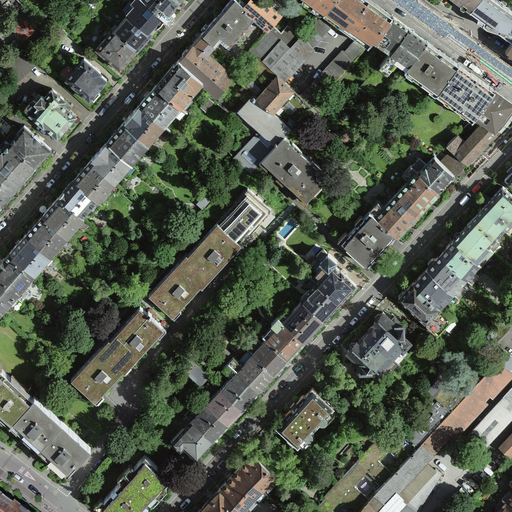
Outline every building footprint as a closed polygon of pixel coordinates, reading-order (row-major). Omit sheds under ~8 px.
[(155,28),(164,18),(143,0),(133,0),(132,1),(135,4),(128,13),(129,13),(151,33),(155,28)] [(143,0),(164,18),(173,8),(179,1),(177,0),(143,0)] [(220,39),(229,47),(254,18),(245,11),(248,8),(245,6),(238,0),(230,0),(212,21),(201,33),(203,35),(215,45),(220,39)] [(245,11),(254,18),(268,30),(272,24),(281,15),(264,0),(243,0),(247,4),(245,6),(248,8),(245,11)] [(307,0),(324,12),(333,0),(307,0)] [(323,13),(368,45),(374,38),(375,40),(377,37),(393,15),(371,0),(333,0),(324,12),(323,13)] [(457,0),(470,9),(476,0),(457,0)] [(489,1),(490,0),(476,0),(470,9),(463,19),(469,24),(487,37),(505,13),(489,1)] [(151,33),(129,13),(114,30),(136,50),(140,46),(151,33)] [(377,37),(386,44),(384,46),(392,52),(409,27),(399,20),(393,15),(377,37)] [(251,67),(239,80),(245,85),(291,128),(303,115),(312,106),(364,49),(354,40),(344,51),(343,50),(301,96),(283,80),(314,47),(313,47),(331,26),(320,16),(302,37),(288,25),(281,32),(272,24),(268,30),(250,50),(252,51),(259,57),(251,67)] [(67,32),(55,22),(45,32),(58,43),(67,32)] [(409,27),(392,52),(362,83),(369,89),(399,57),(402,59),(398,64),(405,69),(404,70),(405,70),(427,40),(418,33),(409,27)] [(96,48),(120,69),(127,61),(136,50),(114,30),(113,29),(96,48)] [(217,94),(233,75),(208,53),(215,45),(203,35),(199,40),(197,38),(193,41),(196,43),(187,53),(181,60),(203,80),(202,81),(217,94)] [(405,70),(437,94),(459,63),(439,49),(427,40),(405,70)] [(36,61),(24,51),(0,72),(11,84),(36,61)] [(248,58),(247,61),(248,63),(250,66),(251,67),(259,57),(252,51),(250,53),(248,58)] [(100,73),(101,72),(84,57),(75,68),(68,63),(60,72),(89,99),(91,97),(94,100),(100,93),(97,90),(98,89),(107,79),(100,73)] [(156,84),(180,105),(202,81),(203,80),(181,60),(179,59),(178,59),(162,78),(156,84)] [(459,63),(437,94),(472,119),(477,115),(495,89),(476,75),(459,63)] [(183,116),(187,111),(180,105),(156,84),(153,88),(146,96),(140,103),(164,124),(175,112),(179,116),(183,116)] [(262,160),(284,135),(291,128),(245,85),(237,93),(246,102),(239,109),(261,129),(234,157),(243,167),(252,171),(262,160)] [(59,134),(63,134),(65,132),(66,130),(66,126),(76,115),(62,103),(65,99),(52,88),(44,97),(42,94),(36,101),(33,98),(25,107),(44,125),(44,124),(57,136),(59,134)] [(453,149),(465,161),(467,163),(487,142),(498,130),(499,131),(511,112),(511,101),(495,89),(477,115),(484,120),(465,140),(458,133),(447,144),(453,149)] [(163,135),(166,135),(171,130),(164,124),(140,103),(130,114),(123,122),(148,143),(159,131),(163,135)] [(312,106),(303,115),(311,122),(319,113),(312,106)] [(194,117),(197,113),(190,107),(187,111),(194,117)] [(113,133),(107,141),(131,162),(148,143),(123,122),(113,133)] [(12,130),(5,138),(36,165),(40,160),(51,148),(40,138),(36,134),(35,134),(24,125),(16,134),(12,130)] [(321,169),(322,168),(312,159),(312,160),(301,151),(302,150),(293,141),(292,142),(284,135),(262,160),(283,179),(306,201),(314,193),(315,194),(322,186),(321,185),(329,176),(321,169)] [(36,165),(5,138),(0,144),(0,157),(24,178),(27,175),(36,165)] [(95,154),(90,159),(115,181),(131,162),(107,141),(95,154)] [(465,161),(453,149),(441,162),(454,174),(457,170),(465,161)] [(425,163),(419,158),(412,165),(439,190),(440,189),(441,190),(443,189),(444,188),(446,186),(446,184),(446,183),(454,174),(441,162),(434,155),(427,163),(425,162),(425,163)] [(24,178),(0,157),(0,180),(13,191),(16,187),(24,178)] [(98,200),(109,187),(114,191),(117,191),(121,186),(115,181),(90,159),(80,172),(74,178),(98,200)] [(412,165),(411,165),(403,174),(409,179),(396,193),(418,213),(423,207),(431,199),(432,199),(439,193),(438,192),(439,190),(412,165)] [(95,211),(102,203),(98,200),(74,178),(65,189),(59,195),(82,215),(90,207),(95,211)] [(0,203),(1,205),(5,200),(13,191),(0,180),(0,203)] [(229,192),(234,197),(242,189),(237,184),(229,192)] [(490,200),(482,208),(505,228),(511,220),(511,194),(503,186),(490,200)] [(370,210),(396,234),(398,235),(399,234),(400,235),(406,228),(405,227),(410,222),(418,213),(396,193),(384,206),(378,201),(370,210)] [(90,222),(82,215),(59,195),(51,205),(43,214),(67,235),(78,223),(82,227),(86,227),(90,222)] [(227,259),(242,243),(223,226),(234,215),(222,204),(211,216),(217,221),(184,258),(207,278),(208,280),(223,264),(224,264),(223,263),(225,261),(226,260),(227,260),(228,260),(227,259)] [(488,246),(505,228),(482,208),(472,219),(466,225),(488,246)] [(388,244),(394,238),(393,237),(396,234),(370,210),(370,209),(341,240),(351,249),(350,250),(353,253),(358,258),(359,256),(368,264),(375,257),(376,258),(382,251),(381,250),(387,243),(388,244)] [(69,246),(73,241),(67,235),(43,214),(30,228),(26,233),(51,254),(62,242),(66,246),(69,246)] [(455,233),(454,234),(454,238),(454,239),(479,263),(481,265),(489,256),(488,255),(493,250),(488,246),(466,225),(461,231),(457,231),(455,233)] [(10,252),(34,273),(45,261),(49,265),(53,264),(57,260),(51,254),(26,233),(16,245),(10,252)] [(441,253),(467,277),(472,282),(479,274),(474,269),(479,263),(454,239),(444,249),(441,253)] [(317,255),(317,257),(324,264),(313,277),(339,302),(345,295),(356,284),(347,276),(348,275),(341,269),(341,270),(334,263),(337,260),(324,249),(323,249),(317,255)] [(29,291),(23,285),(34,273),(10,252),(0,262),(0,279),(22,299),(29,291)] [(430,260),(428,262),(428,266),(428,267),(453,291),(467,277),(441,253),(436,258),(432,258),(430,260)] [(207,278),(184,258),(180,261),(179,260),(148,293),(173,315),(188,299),(189,299),(188,298),(190,296),(192,295),(193,295),(192,294),(207,278)] [(453,291),(428,267),(417,278),(415,281),(440,305),(453,291)] [(302,298),(324,319),(329,314),(339,302),(313,277),(312,276),(306,283),(310,287),(301,297),(302,298)] [(0,312),(9,302),(15,307),(22,299),(0,279),(0,312)] [(440,305),(415,281),(414,281),(405,290),(403,290),(401,293),(399,295),(399,297),(404,301),(405,301),(425,320),(437,332),(452,316),(440,305)] [(314,330),(324,319),(302,298),(283,320),(305,340),(314,330)] [(140,305),(106,342),(129,363),(130,365),(145,348),(146,349),(146,348),(147,346),(149,345),(150,345),(149,344),(164,327),(151,315),(152,313),(149,310),(147,312),(140,305)] [(511,306),(480,342),(492,353),(498,359),(478,380),(451,410),(410,454),(403,462),(393,473),(387,479),(379,487),(369,498),(366,502),(376,511),(431,451),(433,453),(511,368),(511,355),(495,340),(511,322),(511,306)] [(403,348),(410,340),(404,335),(404,323),(402,323),(402,322),(395,315),(391,319),(383,312),(381,314),(381,313),(378,313),(378,314),(376,316),(375,317),(375,319),(376,319),(374,322),(375,322),(373,324),(366,331),(392,355),(401,346),(403,348)] [(267,337),(289,357),(297,348),(305,340),(283,320),(278,316),(271,323),(272,323),(263,333),(267,337)] [(379,374),(385,367),(383,365),(392,355),(366,331),(359,339),(358,340),(357,340),(355,342),(355,341),(352,342),(350,344),(349,345),(349,347),(350,347),(350,348),(348,350),(356,357),(353,361),(360,367),(361,367),(361,369),(373,369),(379,374)] [(252,353),(274,373),(281,366),(289,357),(267,337),(262,342),(257,338),(248,348),(252,353)] [(129,363),(106,342),(103,346),(101,345),(71,378),(95,400),(110,383),(111,384),(111,383),(112,381),(114,380),(115,380),(114,379),(129,363)] [(225,348),(220,353),(259,389),(267,381),(274,373),(252,353),(244,362),(241,359),(240,361),(225,348)] [(222,386),(244,406),(252,398),(259,389),(220,353),(215,359),(232,375),(222,386)] [(498,359),(492,353),(472,374),(478,380),(498,359)] [(182,366),(201,383),(209,374),(191,357),(182,366)] [(0,414),(9,423),(11,421),(33,397),(5,372),(0,377),(0,414)] [(478,380),(472,374),(470,372),(453,391),(451,388),(444,382),(433,393),(436,396),(451,410),(478,380)] [(244,406),(222,386),(207,401),(229,422),(237,414),(244,406)] [(310,437),(312,434),(312,431),(311,430),(320,420),(321,421),(324,421),(326,419),(326,416),(325,415),(334,406),(332,404),(332,401),(326,396),(323,396),(313,386),(305,394),(303,394),(297,401),(294,401),(292,403),(290,406),(290,408),(284,415),(284,418),(277,425),(287,435),(287,438),(293,443),(296,443),(298,445),(306,436),(307,437),(310,437)] [(511,387),(463,439),(481,456),(511,422),(511,387)] [(33,397),(11,421),(15,425),(39,446),(63,420),(35,395),(33,397)] [(451,410),(436,396),(426,406),(430,411),(400,444),(410,454),(451,410)] [(192,418),(214,438),(221,431),(229,422),(207,401),(198,412),(191,406),(185,412),(192,418)] [(186,447),(197,457),(214,438),(192,418),(171,440),(181,449),(184,445),(186,447)] [(63,420),(39,446),(56,462),(67,472),(91,446),(63,420)] [(376,442),(373,442),(361,455),(387,479),(393,473),(378,459),(388,448),(403,462),(410,454),(400,444),(387,432),(378,442),(378,443),(376,442)] [(511,435),(501,447),(511,455),(511,453),(511,435)] [(275,483),(270,479),(276,472),(253,451),(244,460),(239,466),(267,492),(275,483)] [(100,503),(109,511),(138,511),(152,497),(171,477),(145,454),(100,503)] [(344,477),(341,477),(337,481),(363,505),(366,502),(369,498),(355,485),(365,474),(379,487),(387,479),(361,455),(357,459),(357,462),(350,470),(344,477)] [(398,491),(416,507),(445,476),(427,460),(398,491)] [(221,486),(244,507),(255,495),(260,500),(267,492),(239,466),(230,476),(221,486)] [(363,505),(337,481),(325,495),(325,498),(326,499),(324,501),(316,510),(318,511),(335,511),(332,509),(342,498),(357,511),(363,505)] [(239,511),(244,507),(221,486),(211,496),(202,506),(208,511),(239,511)] [(396,490),(376,511),(377,511),(416,511),(418,511),(396,490)] [(0,511),(11,511),(15,508),(4,500),(0,497),(0,511)] [(511,511),(511,505),(506,500),(495,511),(511,511)] [(377,511),(376,511),(366,502),(363,505),(357,511),(356,511),(377,511)]
